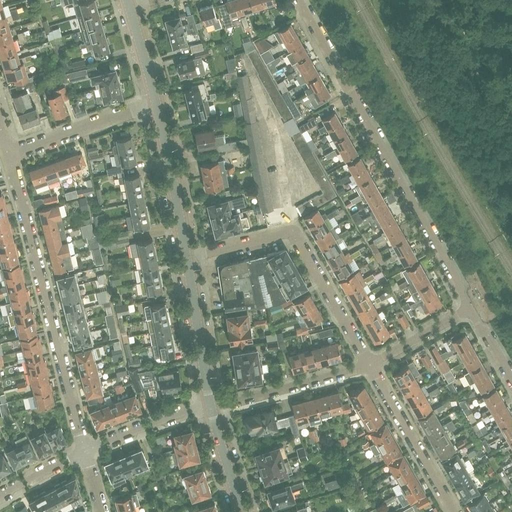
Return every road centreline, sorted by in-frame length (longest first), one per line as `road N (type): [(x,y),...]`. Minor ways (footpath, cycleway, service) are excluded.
road 1 (residential): [(468,308),(297,0)]
road 2 (residential): [(84,451),(9,154)]
road 3 (residential): [(369,367),(290,232),(184,259)]
road 4 (residential): [(453,511),(369,367)]
road 5 (residential): [(211,406),(369,367)]
road 6 (residential): [(184,259),(156,101)]
road 7 (residential): [(9,154),(156,101)]
road 8 (residential): [(211,406),(184,259)]
road 9 (residential): [(84,451),(211,406)]
